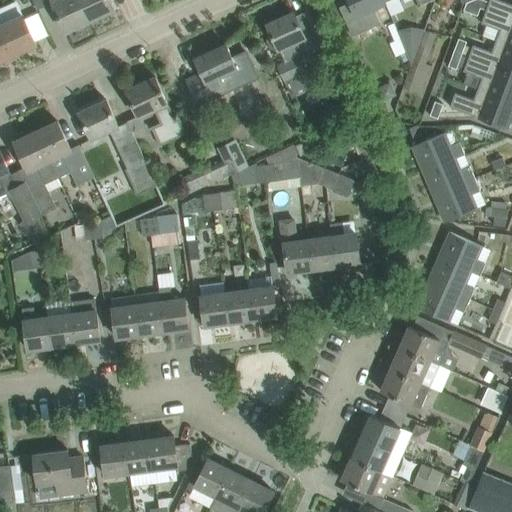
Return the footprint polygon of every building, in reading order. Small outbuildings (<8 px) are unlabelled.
[(90,20),(80,0),(51,0),(66,31),(90,20)] [(80,0),(90,20),(114,9),(110,0),(80,0)] [(386,2),(385,0),(349,0),(354,10),(343,15),(353,35),(368,29),(380,23),(373,7),(386,2)] [(480,8),(486,10),(489,2),(482,0),(473,0),(467,3),(480,8)] [(490,0),(489,2),(486,10),(511,19),(511,5),(498,0),(490,0)] [(477,16),(480,8),(467,3),(466,3),(463,11),(477,16)] [(500,31),(496,41),(511,46),(511,19),(486,10),(481,24),(500,31)] [(309,33),(304,35),(294,13),(268,25),(272,34),(268,36),(266,41),(270,48),(275,50),(279,48),(285,62),(278,65),(293,97),(316,86),(302,56),(317,49),(309,33)] [(23,15),(0,25),(13,55),(36,45),(23,15)] [(0,61),(13,55),(0,25),(0,61)] [(398,30),(411,64),(424,30),(411,26),(398,30)] [(403,88),(422,95),(432,66),(426,64),(436,35),(425,31),(411,69),(411,68),(403,88)] [(458,38),(453,52),(461,55),(466,41),(458,38)] [(473,45),(469,58),(511,74),(511,46),(496,41),(492,52),(473,45)] [(187,80),(196,98),(197,102),(227,88),(223,80),(239,72),(237,69),(238,69),(226,44),(195,59),(202,73),(187,80)] [(461,55),(453,52),(448,66),(456,69),(461,55)] [(482,79),(478,89),(511,101),(511,74),(469,58),(463,72),(482,79)] [(167,103),(155,77),(127,90),(141,121),(129,126),(132,132),(143,126),(146,132),(153,129),(160,145),(185,133),(177,115),(173,117),(167,104),(167,103)] [(389,82),(377,88),(383,100),(395,94),(389,82)] [(511,114),(511,101),(478,89),(474,100),(455,93),(450,107),(477,117),(507,128),(511,114)] [(125,222),(135,217),(165,204),(132,132),(129,126),(128,122),(119,126),(106,100),(79,112),(91,138),(109,130),(127,168),(97,183),(99,188),(112,216),(117,226),(125,222)] [(430,115),(438,118),(443,104),(435,101),(430,115)] [(94,191),(99,188),(97,183),(94,178),(79,145),(71,149),(58,122),(36,132),(49,160),(58,177),(70,172),(76,186),(89,180),(94,191)] [(486,129),(484,135),(493,139),(496,133),(489,130),(486,129)] [(62,186),(58,177),(49,160),(36,132),(14,142),(27,169),(19,173),(29,191),(40,214),(56,206),(49,191),(62,186)] [(444,133),(413,146),(423,172),(455,158),(465,154),(459,142),(450,146),(444,133)] [(294,143),(299,154),(300,156),(312,150),(307,138),(294,143)] [(223,160),(202,169),(208,184),(248,165),(241,148),(236,139),(217,148),(223,160)] [(301,187),(301,185),(297,157),(297,155),(299,154),(294,143),(286,147),(279,151),(282,161),(265,164),(268,182),(269,191),(301,187)] [(0,196),(0,181),(10,177),(8,171),(9,170),(0,151),(0,196),(0,197),(0,196)] [(371,155),(344,167),(382,183),(371,155)] [(318,183),(325,185),(331,170),(324,167),(297,157),(301,185),(318,183)] [(455,158),(423,172),(434,196),(475,178),(470,166),(460,170),(455,158)] [(257,183),(268,182),(265,164),(256,165),(256,167),(250,167),(251,180),(257,180),(257,183)] [(187,194),(208,184),(202,169),(180,179),(187,194)] [(331,170),(325,185),(349,195),(355,179),(331,170)] [(475,178),(434,196),(445,222),(477,208),(471,195),(480,191),(475,178)] [(235,190),(212,193),(214,210),(237,207),(235,190)] [(40,214),(29,191),(13,199),(24,222),(26,221),(40,214)] [(214,210),(212,193),(203,195),(205,212),(214,210)] [(149,219),(151,235),(153,248),(182,243),(177,214),(149,219)] [(37,242),(50,236),(41,218),(27,231),(37,242)] [(312,269),(308,239),(298,240),(295,218),(279,220),(282,243),(283,243),(288,272),(312,269)] [(143,236),(151,235),(149,219),(141,220),(143,236)] [(100,220),(91,221),(93,239),(103,237),(100,220)] [(93,239),(91,221),(84,222),(84,224),(74,226),(76,242),(93,239)] [(356,232),(332,236),(336,266),(360,262),(356,232)] [(450,232),(439,257),(470,271),(480,275),(485,263),(476,259),(481,245),(450,232)] [(332,236),(308,239),(312,269),(336,266),(332,236)] [(39,251),(41,267),(49,266),(49,269),(54,268),(52,249),(39,251)] [(33,268),(41,267),(39,251),(31,252),(33,268)] [(439,257),(428,281),(469,299),(475,287),(465,283),(470,271),(439,257)] [(497,281),(511,287),(511,285),(511,274),(501,270),(497,281)] [(248,279),(249,289),(253,319),(278,315),(273,285),(272,286),(271,275),(248,279)] [(469,299),(428,281),(417,307),(449,321),(454,307),(464,312),(469,299)] [(229,322),(225,292),(224,282),(200,285),(201,295),(201,296),(205,325),(229,322)] [(159,289),(159,292),(160,301),(164,331),(189,328),(185,298),(172,299),(170,287),(159,289)] [(249,289),(225,292),(229,322),(253,319),(249,289)] [(159,292),(136,295),(137,304),(141,334),(164,331),(160,301),(159,292)] [(137,304),(136,295),(111,298),(112,308),(116,338),(141,334),(137,304)] [(492,321),(502,323),(508,300),(498,297),(492,321)] [(94,298),(71,301),(72,313),(76,343),(101,340),(96,310),(94,298)] [(46,303),(48,317),(52,347),(76,343),(72,313),(71,301),(69,302),(69,300),(46,303)] [(48,317),(35,318),(33,307),(22,309),(28,350),(52,347),(48,317)] [(410,326),(400,348),(440,365),(446,352),(436,347),(440,339),(410,326)] [(449,343),(482,357),(491,361),(496,349),(454,331),(449,343)] [(400,348),(391,369),(430,387),(440,365),(400,348)] [(390,395),(411,404),(421,408),(430,387),(391,369),(381,391),(390,395)] [(456,386),(485,399),(491,387),(461,374),(456,386)] [(371,414),(361,436),(402,454),(411,432),(401,428),(380,418),(371,414)] [(483,451),(497,419),(485,414),(479,426),(478,426),(470,445),(483,451)] [(429,426),(424,438),(438,444),(443,432),(429,426)] [(174,436),(149,439),(153,469),(175,466),(176,470),(188,469),(192,459),(190,443),(175,445),(174,436)] [(361,436),(352,458),(393,476),(402,454),(361,436)] [(149,439),(126,442),(130,472),(153,469),(149,439)] [(483,451),(470,445),(459,440),(451,458),(453,459),(447,473),(463,480),(469,483),(483,451)] [(130,472),(126,442),(101,445),(105,475),(130,472)] [(34,454),(36,474),(38,484),(56,482),(58,495),(87,492),(85,476),(83,456),(81,456),(83,468),(71,469),(68,450),(34,454)] [(195,485),(217,496),(231,469),(209,458),(195,485)] [(393,476),(352,458),(342,480),(383,497),(393,476)] [(422,464),(417,475),(439,485),(444,473),(422,464)] [(15,501),(10,465),(0,466),(0,493),(1,493),(2,503),(15,501)] [(231,469),(217,496),(211,508),(218,511),(235,511),(238,507),(252,480),(231,469)] [(470,503),(481,509),(486,511),(511,511),(511,483),(484,471),(470,503)] [(263,511),(274,491),(252,480),(238,507),(248,511),(263,511)] [(469,483),(463,480),(453,504),(465,510),(475,487),(469,484),(469,483)] [(160,507),(159,508),(159,511),(167,511),(167,507),(173,497),(158,499),(160,507)]
